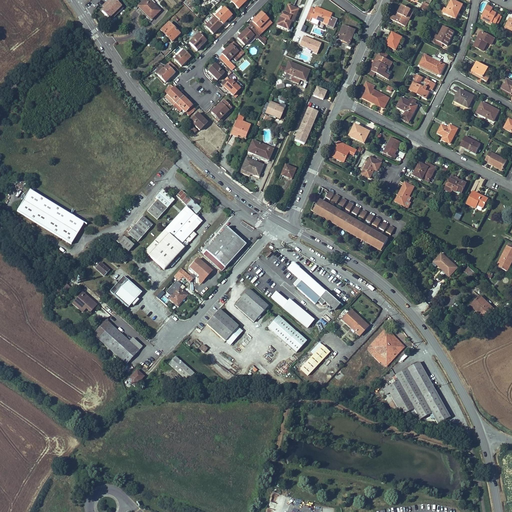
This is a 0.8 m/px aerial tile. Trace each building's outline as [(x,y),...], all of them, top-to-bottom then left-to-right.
[(123,7),(116,0),(113,0),(112,2),(111,1),(110,0),(108,0),(106,3),(117,14),(123,7)] [(156,7),(149,0),(145,0),(139,7),(148,15),(156,7)] [(247,0),(233,0),(232,2),(240,9),(247,0)] [(465,4),(457,0),(452,0),(448,10),(457,15),(459,10),(461,12),(465,4)] [(117,14),(106,3),(103,6),(104,7),(105,8),(102,11),(111,20),(117,14)] [(424,3),(420,10),(426,13),(430,6),(424,3)] [(489,4),(483,16),(498,23),(502,14),(494,10),(495,7),(489,4)] [(395,14),(393,18),(409,26),(411,22),(407,20),(409,16),(411,17),(415,9),(408,5),(403,14),(400,12),(398,15),(395,14)] [(297,9),(289,6),(286,14),(282,12),(277,25),(287,28),(290,21),(292,22),(297,9)] [(231,15),(224,8),(216,17),(223,24),(231,15)] [(315,8),(314,10),(310,8),(305,20),(310,21),(311,18),(327,25),(331,14),(315,8)] [(249,25),(250,25),(258,33),(261,30),(260,29),(269,20),(262,12),(249,25)] [(223,24),(216,17),(206,26),(213,33),(223,24)] [(179,34),(168,23),(160,30),(172,42),(179,34)] [(441,34),(439,38),(447,42),(450,43),(457,30),(446,24),(441,34)] [(250,25),(238,37),(245,45),(254,36),(257,39),(258,38),(265,44),(266,41),(258,33),(250,25)] [(350,44),(354,33),(343,28),(337,42),(342,45),(343,42),(343,41),(350,44)] [(483,30),(475,44),(485,50),(490,42),(493,44),(497,37),(483,30)] [(394,31),(388,43),(399,48),(405,37),(394,31)] [(439,38),(441,34),(437,32),(433,39),(445,46),(447,42),(439,38)] [(206,42),(198,34),(189,43),(197,51),(206,42)] [(303,48),(301,52),(312,56),(313,54),(317,56),(322,44),(303,37),(299,47),(303,48)] [(231,45),(222,53),(230,61),(233,58),(237,61),(242,56),(231,45)] [(184,49),(174,59),(182,66),(191,57),(184,49)] [(392,59),(389,57),(391,54),(383,50),(382,53),(378,61),(376,60),(371,69),(376,72),(388,78),(391,73),(387,71),(390,67),(388,66),(392,59)] [(425,53),(420,62),(442,73),(447,64),(425,53)] [(309,70),(289,61),(284,72),(292,76),(290,80),(298,84),(299,79),(304,81),(309,70)] [(495,69),(479,61),(477,64),(480,66),(476,72),(485,77),(484,78),(488,81),(495,69)] [(224,72),(215,64),(208,71),(217,80),(224,72)] [(160,66),(154,72),(165,83),(175,73),(167,66),(164,69),(160,66)] [(424,76),(418,73),(410,88),(428,97),(432,88),(434,89),(437,82),(427,77),(426,80),(429,82),(426,86),(420,83),(424,76)] [(511,79),(508,77),(502,87),(511,92),(511,79)] [(368,78),(364,86),(369,89),(371,84),(375,86),(377,82),(368,78)] [(240,89),(231,80),(224,87),(233,96),(240,89)] [(369,89),(365,95),(386,106),(392,95),(375,86),(371,84),(369,89)] [(171,85),(164,91),(168,95),(165,97),(171,104),(174,101),(176,104),(183,97),(171,85)] [(474,94),(457,85),(455,88),(456,89),(459,90),(456,96),(455,98),(468,105),(474,94)] [(324,101),(327,93),(318,89),(314,97),(324,101)] [(278,102),(284,104),(286,98),(279,96),(278,102)] [(406,116),(412,120),(418,108),(415,106),(417,102),(418,99),(413,97),(412,101),(404,96),(400,103),(410,108),(406,116)] [(196,111),(183,97),(176,104),(174,106),(180,112),(182,110),(189,118),(196,111)] [(482,99),(476,109),(493,119),(499,108),(482,99)] [(223,100),(211,113),(221,122),(230,112),(228,111),(231,108),(223,100)] [(288,113),(269,103),(264,113),(283,122),(288,113)] [(305,146),(318,114),(309,109),(295,142),(305,146)] [(206,123),(197,113),(189,121),(198,130),(206,123)] [(250,126),(236,120),(231,133),(244,139),(250,126)] [(457,127),(449,123),(447,127),(441,124),(437,131),(443,135),(442,138),(450,142),(457,127)] [(357,124),(351,135),(366,143),(372,132),(357,124)] [(193,127),(189,130),(194,136),(198,133),(193,127)] [(475,153),(480,144),(464,135),(460,142),(466,146),(465,147),(475,153)] [(393,137),(385,153),(397,159),(399,155),(397,154),(403,142),(393,137)] [(357,148),(341,139),(339,144),(342,145),(336,156),(347,162),(352,152),(355,153),(357,148)] [(272,150),(251,141),(246,152),(267,161),(272,150)] [(506,159),(488,149),(484,157),(488,159),(493,162),(492,163),(502,168),(506,159)] [(383,163),(373,157),(371,161),(367,159),(362,168),(366,170),(364,174),(372,179),(377,170),(379,171),(383,163)] [(263,166),(246,159),(241,170),(258,177),(263,166)] [(422,164),(415,176),(424,181),(425,180),(431,183),(438,169),(432,165),(430,169),(426,167),(422,164)] [(284,167),(279,176),(290,181),(294,171),(284,167)] [(470,182),(455,174),(446,189),(453,193),(455,189),(463,193),(470,182)] [(407,183),(397,201),(411,208),(413,204),(412,203),(409,202),(411,197),(416,187),(407,183)] [(86,225),(33,190),(19,211),(73,246),(86,225)] [(158,221),(176,202),(164,191),(157,198),(159,201),(148,212),(158,221)] [(489,200),(475,192),(468,204),(477,209),(479,205),(484,208),(489,200)] [(202,207),(187,194),(181,200),(196,213),(202,207)] [(364,226),(361,224),(362,223),(358,221),(357,222),(354,220),(355,219),(351,217),(350,218),(347,216),(348,215),(344,213),(344,214),(341,212),(341,211),(338,209),(337,210),(334,208),(335,207),(331,205),(331,206),(328,204),(328,203),(324,201),(323,202),(320,200),(319,203),(315,201),(312,210),(315,212),(317,209),(322,212),(320,215),(322,216),(324,213),(328,216),(327,219),(328,219),(329,220),(330,217),(335,220),(334,223),(335,223),(336,224),(337,221),(342,224),(340,227),(341,227),(342,228),(344,225),(349,228),(347,231),(348,231),(349,232),(351,229),(356,232),(354,235),(355,235),(356,236),(358,233),(362,236),(361,239),(362,239),(363,240),(364,237),(369,240),(368,243),(369,243),(369,244),(371,241),(376,244),(374,247),(376,248),(378,245),(383,248),(381,251),(383,252),(385,247),(384,246),(389,239),(385,237),(384,238),(381,236),(382,235),(378,233),(377,234),(374,232),(375,231),(371,229),(371,230),(368,228),(368,227),(365,225),(364,226)] [(185,205),(164,230),(144,251),(164,269),(184,247),(180,244),(183,241),(186,244),(194,236),(190,233),(202,220),(185,205)] [(153,226),(144,217),(129,234),(138,242),(153,226)] [(225,226),(206,248),(210,251),(220,261),(224,264),(243,243),(225,226)] [(125,237),(119,243),(129,252),(135,245),(125,237)] [(511,248),(508,246),(500,261),(511,267),(511,264),(511,248)] [(220,261),(210,251),(206,255),(217,265),(220,261)] [(460,270),(444,256),(434,267),(438,270),(440,268),(445,273),(441,276),(445,279),(448,275),(452,279),(460,270)] [(212,269),(198,257),(190,266),(199,274),(199,280),(201,282),(212,269)] [(109,269),(100,261),(95,267),(101,272),(103,269),(106,272),(109,269)] [(340,304),(293,262),(288,268),(303,282),(298,287),(316,304),(319,301),(324,306),(327,302),(335,310),(340,304)] [(178,279),(185,271),(181,267),(174,275),(178,279)] [(142,291),(125,275),(111,290),(129,306),(142,291)] [(171,294),(168,297),(177,305),(180,301),(178,300),(185,292),(178,286),(181,284),(176,279),(166,291),(169,294),(170,293),(171,294)] [(270,295),(277,287),(270,281),(263,289),(270,295)] [(252,319),(266,304),(247,287),(233,302),(252,319)] [(91,310),(96,304),(82,292),(75,300),(73,303),(83,312),(87,307),(91,310)] [(186,294),(185,292),(178,300),(180,301),(186,294)] [(288,301),(277,292),(272,297),(274,299),(280,304),(285,308),(289,310),(308,327),(315,318),(291,298),(288,301)] [(495,313),(481,299),(474,306),(482,314),(479,316),(486,323),(495,313)] [(482,314),(474,306),(471,308),(479,316),(482,314)] [(361,333),(371,322),(354,307),(344,318),(361,333)] [(225,340),(237,327),(218,309),(206,323),(225,340)] [(271,329),(281,317),(277,313),(266,325),(271,329)] [(305,338),(281,317),(271,329),(294,350),(305,338)] [(106,319),(93,334),(126,363),(142,344),(132,336),(129,339),(106,319)] [(391,338),(383,331),(365,351),(370,355),(369,356),(378,364),(379,363),(384,367),(399,350),(399,346),(391,338)] [(332,350),(324,343),(303,367),(311,374),(332,350)] [(202,345),(199,350),(204,354),(208,349),(202,345)] [(170,362),(189,378),(196,370),(177,354),(170,362)] [(276,372),(281,376),(291,366),(286,361),(276,372)] [(450,418),(419,363),(395,377),(397,379),(393,381),(394,383),(386,388),(387,389),(383,391),(386,396),(390,394),(403,416),(414,410),(420,421),(431,415),(437,425),(450,418)] [(143,377),(137,371),(128,381),(135,387),(143,377)] [(457,425),(450,423),(448,432),(462,436),(463,431),(456,429),(457,425)]
